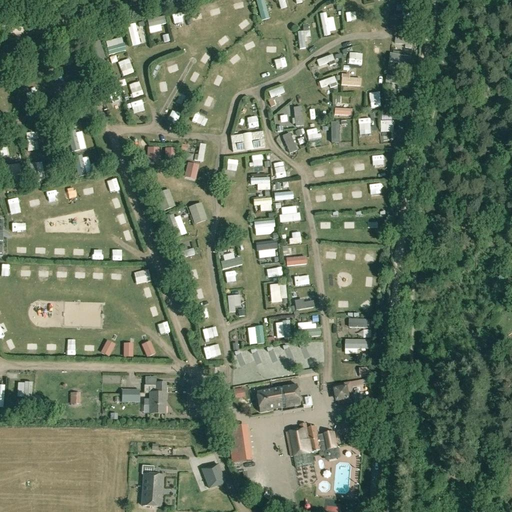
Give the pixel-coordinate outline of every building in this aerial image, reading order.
[(243,0),(235,3),(240,16),(250,12),(244,0),(243,0)] [(288,0),(279,0),(284,14),(292,11),(288,0)] [(267,1),(261,2),(267,24),(274,22),(267,1)] [(235,20),(239,35),(247,32),(244,23),(253,21),(251,15),(235,20)] [(206,16),(200,18),(204,34),(210,32),(208,26),(209,26),(206,16)] [(329,16),(324,17),(325,40),(334,40),(333,34),(338,34),(337,20),(329,20),(329,16)] [(183,41),(184,23),(175,23),(175,41),(183,41)] [(164,29),(169,28),(169,24),(151,29),(153,36),(165,33),(164,29)] [(271,60),(281,65),(288,53),(278,48),(271,60)] [(114,65),(120,63),(117,53),(111,56),(114,65)] [(344,66),(338,67),(336,59),(320,61),(321,70),(333,68),(334,75),(345,73),(344,66)] [(121,68),(125,78),(134,74),(130,64),(121,68)] [(211,75),(213,69),(197,65),(196,70),(211,75)] [(217,68),(219,79),(230,78),(228,66),(217,68)] [(24,77),(27,81),(36,77),(34,72),(24,77)] [(337,78),(322,83),(325,94),(341,89),(337,78)] [(396,90),(405,92),(407,82),(390,78),(388,86),(397,88),(396,90)] [(131,85),(134,98),(143,97),(140,83),(131,85)] [(285,85),(274,89),(278,100),(289,96),(285,85)] [(156,88),(159,103),(165,102),(162,87),(156,88)] [(135,123),(145,120),(139,100),(129,102),(135,123)] [(296,108),(297,126),(305,125),(304,108),(296,108)] [(386,130),(397,130),(397,117),(386,118),(386,130)] [(203,130),(202,118),(194,118),(194,121),(187,122),(188,130),(203,130)] [(373,120),(362,121),(362,135),(374,134),(373,120)] [(75,153),(82,151),(76,128),(69,129),(75,153)] [(237,154),(268,149),(265,131),(242,135),(243,135),(234,137),(237,154)] [(311,145),(323,144),(322,131),(310,132),(311,145)] [(28,133),(29,152),(36,152),(36,141),(40,141),(39,132),(28,133)] [(199,163),(207,163),(208,144),(200,144),(199,163)] [(77,170),(87,168),(85,157),(75,159),(77,170)] [(387,168),(386,157),(375,157),(376,169),(387,168)] [(239,173),(239,160),(229,159),(229,173),(239,173)] [(39,182),(39,173),(43,173),(42,162),(32,163),(33,182),(39,182)] [(343,162),(335,163),(337,175),(345,174),(343,162)] [(293,172),(277,172),(277,180),(293,180),(293,172)] [(266,186),(266,176),(253,175),(252,186),(266,186)] [(67,201),(78,200),(76,185),(65,186),(67,201)] [(374,198),(385,197),(385,186),(373,187),(374,198)] [(353,197),(363,197),(364,187),(353,187),(353,197)] [(340,189),(341,200),(350,199),(349,188),(340,189)] [(59,191),(52,192),(55,205),(62,203),(59,191)] [(315,208),(321,207),(321,208),(331,207),(329,192),(313,194),(315,208)] [(296,202),(296,193),(276,194),(277,203),(296,202)] [(40,209),(39,196),(30,197),(31,209),(40,209)] [(255,210),(273,211),(273,199),(255,199),(255,210)] [(195,224),(201,223),(200,214),(199,206),(192,207),(195,224)] [(127,210),(118,213),(123,227),(132,224),(127,210)] [(181,236),(188,234),(182,215),(175,217),(181,236)] [(338,230),(348,229),(347,217),(338,218),(338,230)] [(370,217),(370,232),(382,232),(381,217),(370,217)] [(258,219),(258,229),(273,230),(274,219),(258,219)] [(267,242),(268,254),(277,253),(276,241),(267,242)] [(181,251),(183,260),(197,257),(195,248),(181,251)] [(289,261),(289,268),(307,266),(306,259),(289,261)] [(240,261),(223,263),(224,270),(241,268),(240,261)] [(68,275),(68,264),(59,264),(59,276),(68,275)] [(286,270),(275,270),(275,280),(286,280),(286,270)] [(119,283),(127,284),(128,271),(120,271),(119,283)] [(191,280),(200,279),(199,271),(190,272),(191,280)] [(306,286),(304,276),(293,278),(295,288),(306,286)] [(284,286),(274,286),(274,297),(285,297),(284,286)] [(242,307),(242,296),(230,296),(230,314),(238,314),(238,307),(242,307)] [(298,313),(308,313),(307,301),(297,302),(298,313)] [(47,321),(47,309),(39,309),(39,321),(47,321)] [(282,324),(284,339),(294,338),(291,323),(282,324)] [(150,355),(157,352),(152,342),(145,345),(150,355)] [(209,353),(219,352),(218,342),(209,342),(209,353)] [(361,357),(361,354),(374,354),(374,342),(348,342),(347,357),(361,357)] [(100,344),(89,344),(90,355),(101,355),(100,344)] [(136,346),(129,347),(129,356),(137,356),(136,346)] [(317,372),(301,375),(303,385),(319,382),(317,372)] [(335,386),(339,405),(354,402),(350,383),(335,386)] [(149,394),(149,400),(144,400),(144,406),(149,406),(149,415),(165,415),(165,384),(156,384),(156,386),(144,386),(143,394),(149,394)] [(356,393),(367,392),(366,384),(355,385),(356,393)] [(297,386),(258,392),(261,411),(301,405),(297,386)] [(92,388),(82,388),(82,404),(92,404),(92,388)] [(122,391),(122,404),(139,404),(139,391),(122,391)] [(314,452),(321,451),(317,436),(315,427),(307,429),(306,424),(299,426),(300,430),(286,433),(291,458),(293,457),(296,469),(314,465),(312,453),(314,453),(314,452)] [(228,429),(231,455),(250,452),(247,427),(228,429)] [(334,433),(317,436),(321,451),(321,452),(337,449),(334,433)] [(250,452),(231,455),(232,464),(251,462),(250,452)] [(217,465),(202,470),(209,489),(224,484),(217,465)] [(160,508),(162,477),(144,475),(142,507),(160,508)] [(184,490),(183,507),(204,507),(204,490),(184,490)]
